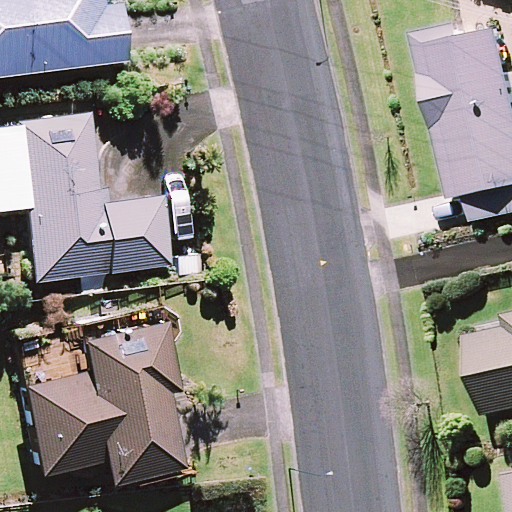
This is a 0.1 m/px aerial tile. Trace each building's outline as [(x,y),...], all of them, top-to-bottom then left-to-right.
[(95,6),(94,0),(0,0),(0,75),(119,62),(113,4),(95,6)] [(465,40),(462,31),(417,41),(453,201),(466,199),(471,223),(511,214),(511,85),(500,33),(465,40)] [(82,115),(0,124),(0,241),(5,241),(1,209),(16,207),(25,281),(164,266),(157,199),(92,206),(82,115)] [(511,316),(509,317),(511,328),(472,336),(489,416),(511,411),(511,316)] [(172,389),(157,321),(68,340),(74,371),(10,385),(29,474),(94,460),(99,484),(177,468),(161,392),(172,389)]
